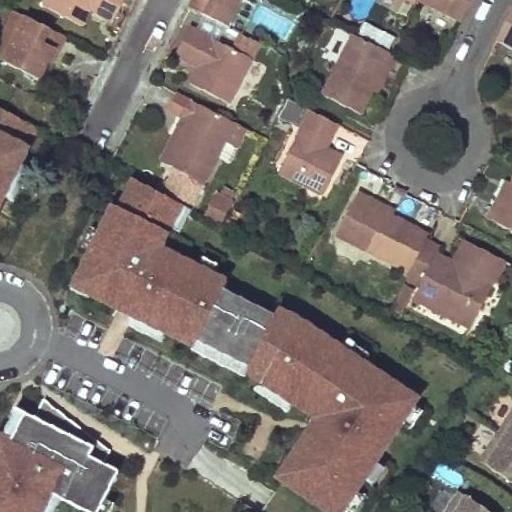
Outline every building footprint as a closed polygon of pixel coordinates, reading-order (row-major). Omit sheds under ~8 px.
[(125,0),(46,0),(43,7),(82,27),(90,11),(93,5),(98,8),(95,14),(114,23),(125,0)] [(239,0),(188,0),(186,5),(226,25),(239,0)] [(424,0),(460,19),(469,0),(424,0)] [(93,5),(90,11),(95,14),(98,8),(93,5)] [(320,17),(308,11),(296,34),(308,40),(320,17)] [(511,12),(498,39),(511,45),(511,12)] [(0,62),(23,18),(13,13),(0,37),(0,62)] [(55,53),(63,38),(23,18),(0,62),(0,63),(35,81),(45,61),(50,50),(55,53)] [(195,67),(187,82),(226,102),(249,58),(187,25),(172,55),(195,67)] [(366,26),(362,34),(389,47),(394,38),(366,26)] [(389,51),(352,33),(321,93),(359,112),(370,90),(381,67),(388,71),(396,55),(389,51)] [(45,61),(50,64),(55,53),(50,50),(45,61)] [(370,90),(377,94),(388,71),(381,67),(370,90)] [(233,122),(188,100),(175,94),(167,109),(180,116),(187,120),(164,164),(201,183),(215,157),(233,122)] [(0,205),(38,128),(0,107),(0,205)] [(338,124),(309,110),(277,173),(323,197),(343,158),(326,149),(320,146),(322,141),(328,144),(338,124)] [(180,116),(158,160),(164,164),(187,120),(180,116)] [(249,131),(233,122),(215,157),(231,165),(249,131)] [(339,128),(331,151),(357,161),(365,137),(339,128)] [(320,146),(326,149),(328,144),(322,141),(320,146)] [(241,370),(318,419),(282,481),(329,511),(343,511),(418,400),(305,327),(227,286),(158,251),(180,203),(133,178),(120,208),(113,205),(75,288),(241,370)] [(511,185),(511,182),(508,181),(498,203),(502,205),(511,185)] [(498,203),(490,219),(511,229),(511,185),(502,205),(498,203)] [(358,192),(335,237),(397,267),(415,230),(393,219),(370,207),(373,200),(358,192)] [(235,202),(219,193),(205,217),(223,226),(235,202)] [(373,200),(370,207),(393,219),(396,212),(373,200)] [(424,280),(437,254),(441,246),(428,240),(411,274),(424,280)] [(424,280),(415,299),(463,323),(470,308),(478,307),(483,309),(507,262),(466,242),(455,263),(437,254),(424,280)] [(424,280),(411,274),(394,307),(407,314),(415,299),(424,280)] [(463,323),(474,328),(483,309),(478,307),(470,308),(463,323)] [(55,511),(63,497),(92,511),(111,511),(116,502),(107,497),(121,470),(105,462),(112,449),(44,400),(30,429),(21,446),(12,441),(0,435),(0,511),(55,511)] [(504,435),(511,422),(511,420),(505,415),(496,429),(504,435)] [(511,422),(504,435),(494,450),(485,463),(511,480),(511,422)] [(30,429),(20,424),(12,441),(21,446),(30,429)] [(504,435),(496,429),(486,444),(494,450),(504,435)] [(494,511),(466,492),(457,505),(452,511),(494,511)] [(452,511),(457,505),(449,499),(440,511),(452,511)]
